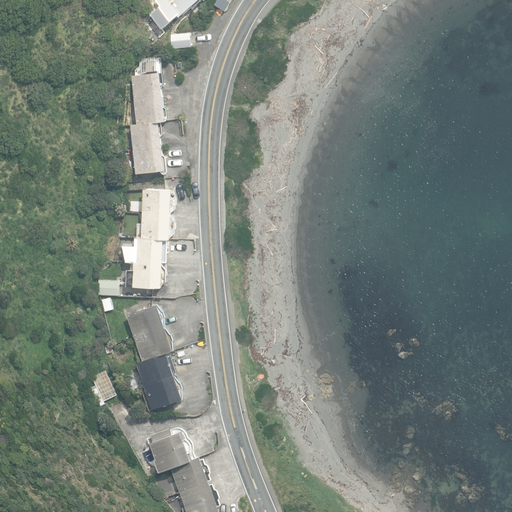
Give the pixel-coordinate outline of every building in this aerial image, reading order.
[(196,7),(204,1),(202,0),(158,0),(163,5),(153,14),(165,28),(181,15),(182,17),(195,6),(196,7)] [(218,0),(215,5),(226,11),(232,0),(218,0)] [(171,34),(172,48),(173,48),(193,46),(191,32),(171,34)] [(150,129),(156,178),(182,174),(182,178),(184,178),(186,176),(184,162),(182,159),(180,140),(181,140),(182,138),(180,126),(185,126),(186,123),(185,113),(183,111),(181,91),(182,89),(179,61),(178,62),(177,54),(165,56),(166,62),(157,63),(158,67),(158,71),(153,75),(154,79),(151,79),(157,128),(150,129)] [(163,192),(162,218),(191,219),(191,209),(194,208),(194,204),(191,202),(191,194),(163,192)] [(190,226),(191,219),(162,218),(162,227),(157,227),(156,241),(183,243),(189,243),(190,234),(193,232),(193,228),(190,226)] [(185,246),(155,243),(154,249),(143,249),(146,264),(153,265),(152,273),(148,272),(147,290),(181,293),(185,246)] [(115,299),(136,300),(136,284),(115,284),(115,299)] [(119,304),(123,316),(131,314),(128,301),(119,304)] [(154,341),(184,330),(176,308),(146,318),(154,341)] [(192,354),(184,330),(154,341),(155,342),(150,344),(157,366),(185,357),(192,354)] [(185,357),(157,366),(156,367),(164,390),(193,380),(185,357)] [(109,381),(121,405),(134,399),(122,374),(109,381)] [(201,402),(193,380),(164,390),(172,413),(201,402)] [(189,472),(212,462),(209,455),(211,454),(212,451),(211,446),(209,444),(206,442),(205,442),(201,435),(189,438),(188,434),(170,440),(177,463),(175,463),(179,475),(189,472)] [(218,460),(212,462),(189,472),(198,496),(227,484),(218,460)] [(237,511),(227,484),(198,496),(204,511),(237,511)]
